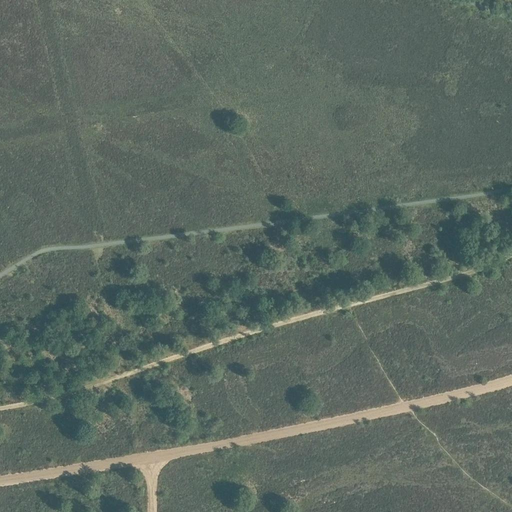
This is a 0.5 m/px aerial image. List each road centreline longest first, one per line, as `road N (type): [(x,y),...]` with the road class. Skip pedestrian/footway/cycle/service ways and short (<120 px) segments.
road 1 (track): [(511,259),(0,410)]
road 2 (track): [(511,381),(154,460),(0,481)]
